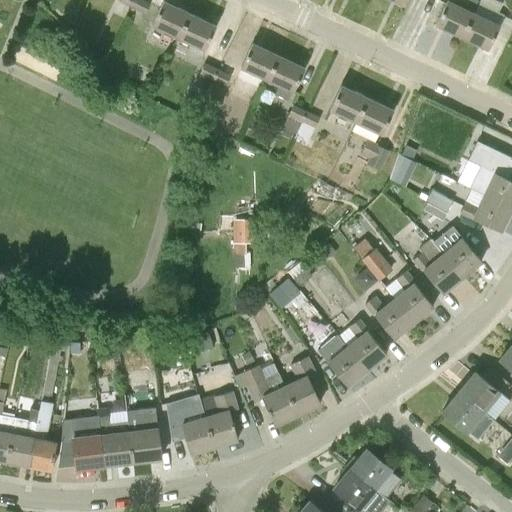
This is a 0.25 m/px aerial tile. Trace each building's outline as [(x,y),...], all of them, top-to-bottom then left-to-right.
[(143,0),(135,0),(132,6),(145,12),(150,3),(143,0)] [(163,0),(152,24),(164,30),(178,37),(189,13),(163,0)] [(473,12),(448,0),(446,0),(435,24),(462,37),(473,12)] [(500,25),(499,24),(503,15),(496,11),(500,2),(495,0),(480,0),(474,12),(473,12),(462,37),(488,49),(500,25)] [(178,37),(204,49),(216,26),(189,13),(178,37)] [(240,67),(242,68),(238,77),(260,88),(265,79),(267,80),(278,55),(252,43),(240,67)] [(278,55),(267,80),(293,92),(304,68),(278,55)] [(199,72),(212,79),(216,69),(203,62),(199,72)] [(212,79),(225,85),(230,75),(216,69),(212,79)] [(355,121),(367,97),(341,85),(329,109),(355,121)] [(367,97),(355,121),(382,134),(393,110),(367,97)] [(306,111),(293,105),(282,127),(295,133),(306,111)] [(293,137),(306,143),(319,117),(306,111),(295,133),(293,137)] [(219,131),(224,118),(211,112),(206,125),(219,131)] [(388,150),(367,140),(360,154),(368,157),(366,164),(379,170),(388,150)] [(411,161),(416,150),(405,145),(400,156),(411,161)] [(484,195),(511,208),(511,206),(511,179),(496,172),(501,161),(483,152),(478,163),(474,161),(470,170),(477,173),(476,175),(490,182),(484,195)] [(393,164),(387,177),(400,184),(406,170),(393,164)] [(417,196),(426,201),(444,212),(453,195),(425,182),(417,196)] [(467,201),(461,212),(500,231),(511,208),(484,195),(471,188),(465,200),(467,201)] [(442,220),(446,213),(444,212),(426,201),(422,208),(442,220)] [(246,254),(246,243),(255,243),(255,218),(232,218),(232,233),(233,243),(234,242),(234,254),(246,254)] [(442,253),(462,276),(482,260),(454,226),(445,234),(453,244),(442,253)] [(422,238),(425,234),(420,230),(417,234),(422,238)] [(430,240),(411,256),(442,293),(462,276),(442,253),(430,240)] [(316,254),(323,262),(336,251),(329,243),(316,254)] [(378,280),(379,279),(387,272),(392,268),(374,246),(373,247),(370,243),(358,252),(362,257),(361,258),(378,280)] [(246,255),(234,255),(234,267),(246,267),(246,255)] [(306,268),(293,278),(299,285),(312,275),(306,268)] [(406,272),(397,279),(386,288),(394,298),(413,322),(433,306),(406,272)] [(269,293),(281,308),(300,291),(288,277),(269,293)] [(374,297),(366,304),(393,338),(413,322),(394,298),(382,307),(374,297)] [(347,345),(367,369),(386,353),(358,319),(349,327),(357,337),(347,345)] [(190,355),(213,347),(207,331),(185,338),(190,355)] [(43,391),(42,390),(37,420),(29,466),(51,470),(57,441),(45,439),(52,403),(48,403),(49,395),(51,396),(61,344),(51,342),(43,391)] [(511,370),(511,343),(499,360),(511,370)] [(105,345),(103,357),(115,358),(116,346),(105,345)] [(328,345),(319,352),(347,385),(367,369),(347,345),(336,354),(328,345)] [(239,355),(245,365),(253,360),(247,351),(239,355)] [(284,386),(297,413),(320,402),(308,376),(315,373),(307,357),(291,365),(298,380),(284,386)] [(459,391),(483,411),(500,391),(475,371),(459,391)] [(240,389),(243,387),(237,374),(234,376),(240,389)] [(255,402),(262,398),(274,424),(297,413),(284,386),(271,393),(263,377),(247,385),(255,402)] [(6,461),(29,466),(37,420),(42,390),(36,389),(30,420),(15,417),(6,461)] [(0,460),(6,461),(15,417),(1,414),(5,392),(0,390),(0,460)] [(200,399),(205,417),(214,445),(238,438),(229,410),(237,408),(231,391),(214,396),(213,395),(200,399)] [(493,420),(483,411),(459,391),(442,412),(466,432),(467,431),(477,439),(493,420)] [(129,421),(109,423),(106,395),(96,396),(97,401),(96,401),(97,403),(99,422),(100,422),(101,434),(100,434),(104,464),(134,461),(129,421)] [(214,445),(205,417),(191,422),(185,405),(169,410),(174,427),(182,425),(190,453),(214,445)] [(129,421),(134,461),(161,457),(155,407),(127,411),(129,421)] [(104,464),(100,434),(90,436),(72,438),(76,468),(104,464)] [(511,436),(497,455),(506,463),(511,455),(511,436)] [(392,468),(367,447),(350,467),(385,496),(399,478),(390,470),(392,468)] [(354,511),(379,511),(390,499),(385,496),(350,467),(334,488),(358,508),(354,511)] [(423,494),(410,510),(408,511),(424,511),(433,502),(423,494)] [(324,511),(310,500),(300,511),(324,511)]
